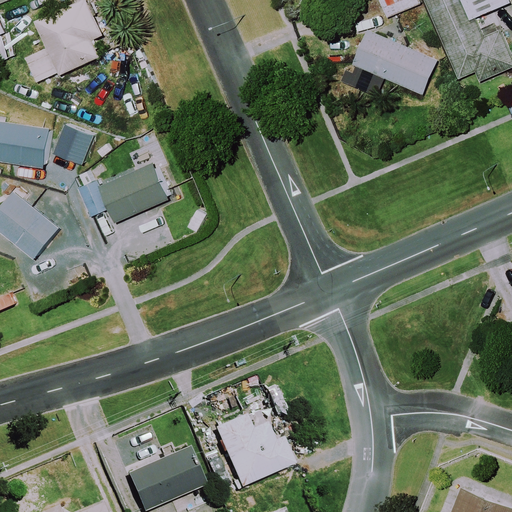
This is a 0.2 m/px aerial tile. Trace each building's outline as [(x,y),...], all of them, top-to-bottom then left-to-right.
[(109,32),(94,0),(87,0),(41,22),(53,47),(31,58),(43,85),(105,56),(97,38),(109,32)] [(425,4),(422,0),(384,0),(392,18),(425,4)] [(511,4),(511,0),(430,0),(462,77),(480,70),(484,79),(511,66),(511,31),(511,28),(502,32),(493,12),(511,4)] [(0,64),(19,56),(2,16),(0,16),(0,64)] [(443,60),(375,29),(359,63),(427,95),(443,60)] [(56,129),(0,121),(0,159),(51,167),(56,129)] [(176,198),(162,162),(105,185),(100,175),(81,183),(95,217),(115,209),(120,221),(176,198)] [(65,228),(19,191),(0,214),(0,227),(39,259),(65,228)] [(255,430),(249,415),(217,429),(242,488),(249,485),(255,498),(282,486),(276,473),(296,464),(285,437),(276,441),(269,424),(255,430)] [(208,484),(193,447),(130,472),(145,510),(208,484)] [(231,479),(217,485),(229,511),(233,511),(244,508),(231,479)] [(511,511),(511,505),(465,487),(454,511),(511,511)] [(107,511),(105,505),(87,511),(83,511),(78,499),(47,511),(107,511)]
